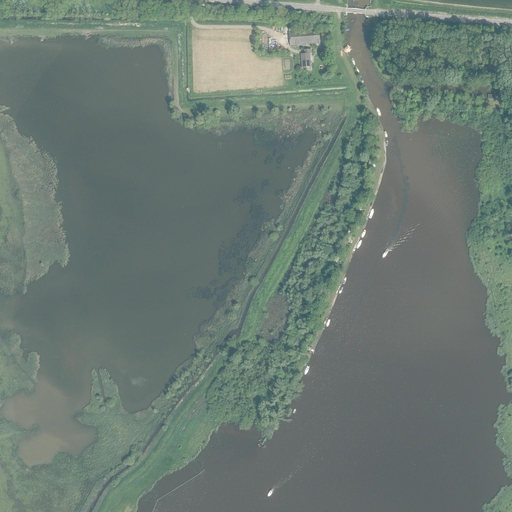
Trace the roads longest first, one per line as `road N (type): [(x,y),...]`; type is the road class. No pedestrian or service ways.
road 1 (track): [(103,511),(250,334),(359,116),(338,9)]
road 2 (tertiary): [(511,22),(364,11)]
road 3 (tertiary): [(346,10),(215,0)]
